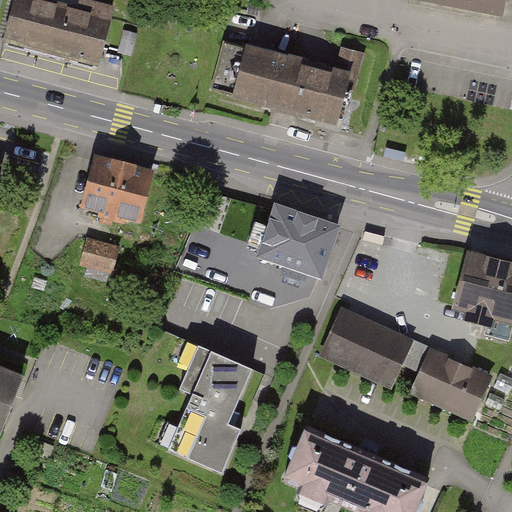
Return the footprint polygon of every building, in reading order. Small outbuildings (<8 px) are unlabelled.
[(33,0),(16,0),(6,40),(100,64),(114,11),(81,3),(82,0),(58,0),(57,6),(33,0)] [(418,0),(417,7),(504,23),(508,0),(418,0)] [(213,89),(337,122),(348,77),(225,45),(213,89)] [(150,174),(99,161),(87,206),(102,211),(101,215),(124,222),(125,217),(138,220),(150,174)] [(321,277),(338,227),(277,207),(260,256),(286,265),(282,275),(305,282),(308,272),(321,277)] [(117,250),(90,243),(85,263),(89,264),(86,276),(109,282),(117,250)] [(511,341),(511,265),(471,255),(458,307),(471,310),(469,319),(489,324),(486,335),(511,342),(511,341)] [(409,343),(345,314),(326,355),(390,384),(409,343)] [(193,395),(212,351),(174,335),(155,378),(193,395)] [(223,473),(266,375),(212,351),(193,395),(169,451),(223,473)] [(490,379),(432,353),(415,391),(473,417),(490,379)] [(22,380),(0,371),(0,426),(3,428),(22,380)] [(429,479),(308,427),(299,447),(294,447),(291,456),(294,460),(285,480),(360,511),(414,511),(415,511),(420,511),(424,503),(421,499),(429,479)]
